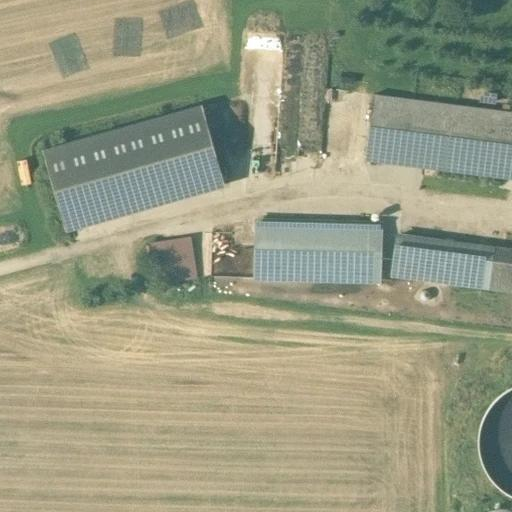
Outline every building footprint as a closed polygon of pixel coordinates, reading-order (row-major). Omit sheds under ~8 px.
[(511,113),(374,95),(365,161),(511,180),(511,113)] [(200,109),(46,153),(68,230),(222,186),(200,109)] [(380,225),(259,221),(257,278),(378,282),(380,225)] [(511,251),(398,236),(393,276),(511,291),(511,251)] [(191,237),(151,244),(157,285),(197,278),(191,237)] [(511,511),(511,389),(491,399),(482,434),(486,442),(484,449),(511,508),(511,511)]
